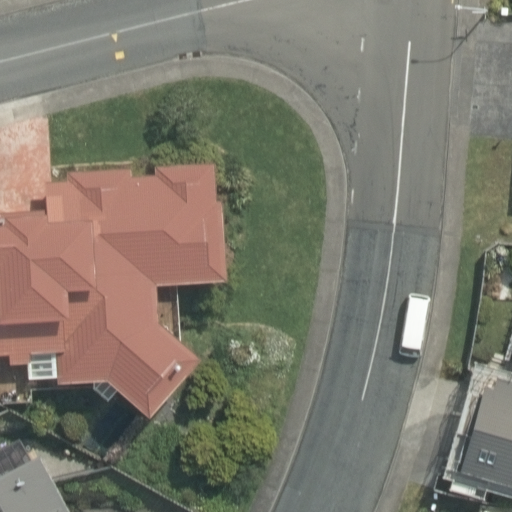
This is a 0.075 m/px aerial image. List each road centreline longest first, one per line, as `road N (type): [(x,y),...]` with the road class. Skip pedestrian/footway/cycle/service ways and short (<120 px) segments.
road 1 (residential): [(413,0),(395,273),(324,511)]
road 2 (residential): [(0,57),(244,0)]
